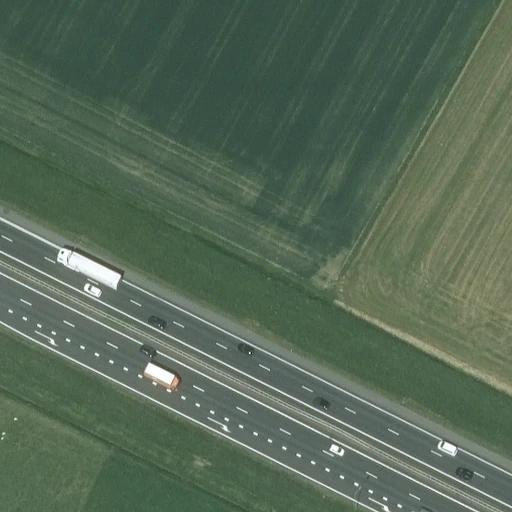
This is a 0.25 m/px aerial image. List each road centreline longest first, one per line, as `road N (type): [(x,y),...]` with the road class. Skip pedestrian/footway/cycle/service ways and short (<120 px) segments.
road 1 (motorway): [(511,492),(0,237)]
road 2 (motorway): [(511,435),(104,247),(0,227)]
road 3 (motorway): [(0,290),(424,511)]
